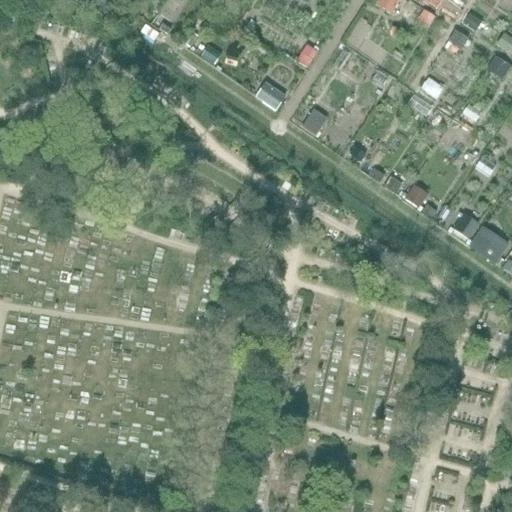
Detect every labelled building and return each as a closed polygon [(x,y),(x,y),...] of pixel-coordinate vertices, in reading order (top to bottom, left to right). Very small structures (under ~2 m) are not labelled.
[(83,0),(97,9),(103,13),(112,0),(83,0)] [(466,16),(479,25),(486,16),(472,6),(466,16)] [(433,72),(424,80),(437,93),(446,84),(433,72)] [(417,86),(411,94),(425,106),(432,98),(417,86)] [(468,98),(464,109),(480,114),(483,103),(468,98)] [(479,165),(493,168),(495,156),(482,154),(479,165)]
